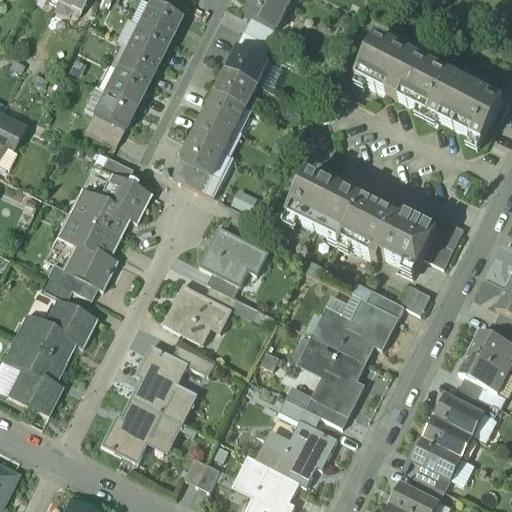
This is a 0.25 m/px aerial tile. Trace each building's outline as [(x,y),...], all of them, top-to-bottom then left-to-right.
[(60,0),(57,6),(80,18),(89,0),(60,0)] [(287,12),(263,0),(254,0),(245,20),(252,23),(276,36),(287,12)] [(293,0),(263,0),(287,12),(293,0)] [(181,23),(149,7),(138,30),(169,46),(181,23)] [(276,36),(252,23),(245,37),(269,50),(276,36)] [(169,46),(138,30),(127,53),(158,68),(169,46)] [(269,50),(245,37),(238,51),(263,64),(270,50),(269,50)] [(450,78),(376,41),(355,83),(428,121),(450,78)] [(263,64),(238,51),(226,75),(257,90),(269,67),(263,64)] [(158,68),(127,53),(115,75),(147,90),(158,68)] [(275,67),(263,90),(273,95),(285,71),(275,67)] [(147,90),(115,75),(104,97),(135,113),(147,90)] [(257,90),(226,75),(215,97),(246,113),(257,90)] [(504,106),(450,78),(428,121),(482,148),(504,106)] [(135,113),(104,97),(92,120),(124,136),(135,113)] [(246,113),(215,97),(204,119),(235,135),(246,113)] [(235,135),(204,119),(192,142),(223,158),(235,135)] [(124,136),(92,120),(85,136),(116,152),(124,136)] [(24,134),(0,121),(0,159),(4,153),(12,157),(24,134)] [(223,158),(192,142),(181,165),(212,180),(223,158)] [(212,180),(204,198),(214,203),(234,163),(223,158),(212,180)] [(132,175),(107,163),(100,176),(109,181),(110,179),(126,188),(132,175)] [(212,180),(181,165),(172,182),(204,198),(212,180)] [(362,205),(308,177),(286,220),(331,242),(333,237),(343,242),(362,205)] [(109,181),(97,204),(79,195),(68,218),(119,245),(129,225),(137,229),(151,200),(126,188),(110,179),(109,181)] [(437,237),(404,219),(401,225),(362,205),(343,242),(354,247),(351,253),(378,266),(380,261),(405,274),(407,268),(418,274),(423,264),(437,237)] [(257,225),(235,214),(230,225),(252,235),(257,225)] [(119,245),(68,218),(56,242),(74,251),(62,274),(61,275),(97,294),(102,296),(117,268),(110,264),(119,245)] [(437,237),(423,264),(444,275),(464,235),(443,225),(437,237)] [(269,258),(219,233),(199,272),(212,279),(239,292),(240,293),(248,277),(257,281),(269,258)] [(62,274),(53,270),(46,284),(71,296),(91,306),(97,294),(61,275),(62,274)] [(239,292),(212,279),(207,289),(212,292),(234,303),(239,292)] [(71,296),(46,284),(39,298),(56,306),(65,310),(71,296)] [(206,303),(182,290),(162,329),(203,350),(211,334),(220,339),(232,316),(231,315),(206,303)] [(431,302),(410,291),(400,311),(405,313),(421,321),(431,302)] [(234,303),(212,292),(206,303),(231,315),(237,304),(234,303)] [(511,296),(507,294),(496,316),(501,319),(511,324),(511,296)] [(400,311),(382,301),(376,313),(399,325),(405,313),(400,311)] [(44,330),(26,321),(14,344),(65,370),(75,350),(82,353),(96,326),(65,310),(56,306),(44,330)] [(362,306),(348,333),(323,320),(312,342),(366,370),(375,352),(383,356),(399,325),(376,313),(362,306)] [(511,324),(501,319),(495,329),(511,337),(511,324)] [(511,345),(511,337),(495,329),(490,340),(509,350),(511,345)] [(490,340),(481,336),(470,358),(509,377),(511,370),(511,351),(509,350),(490,340)] [(366,370),(312,342),(300,364),(326,377),(312,404),(349,423),(365,392),(357,388),(366,370)] [(65,370),(14,344),(3,368),(21,377),(8,401),(48,421),(62,394),(55,390),(65,370)] [(174,362),(152,351),(137,380),(142,383),(131,404),(182,429),(194,407),(174,397),(188,370),(174,362)] [(214,369),(179,352),(174,362),(188,370),(208,381),(214,369)] [(509,377),(470,358),(458,380),(465,383),(485,393),(497,400),(509,377)] [(485,393),(465,383),(460,394),(479,404),(485,393)] [(479,404),(460,394),(454,405),(485,421),(493,426),(499,414),(479,404)] [(454,405),(446,401),(434,422),(474,442),(485,421),(454,405)] [(182,429),(131,404),(121,423),(115,421),(100,451),(137,469),(151,443),(171,453),(183,430),(182,429)] [(349,423),(312,404),(306,416),(321,424),(343,435),(349,423)] [(306,416),(287,406),(280,418),(300,428),(301,427),(316,435),(321,424),(306,416)] [(474,442),(434,422),(423,444),(462,464),(474,442)] [(300,428),(287,454),(267,444),(256,467),(300,489),(306,492),(317,472),(322,475),(337,445),(316,435),(301,427),(300,428)] [(462,464),(423,444),(412,466),(421,471),(441,482),(450,487),(462,464)] [(194,463),(184,485),(196,491),(207,469),(194,463)] [(256,467),(248,463),(236,486),(256,496),(248,511),(294,511),(295,511),(290,509),(300,489),(256,467)] [(207,469),(196,491),(210,497),(220,475),(207,469)] [(0,511),(2,511),(18,481),(0,471),(0,511)] [(441,482),(421,471),(415,482),(435,492),(441,482)] [(435,492),(415,482),(410,493),(430,504),(435,492)] [(410,493),(400,489),(389,511),(392,511),(437,511),(439,509),(430,504),(410,493)]
